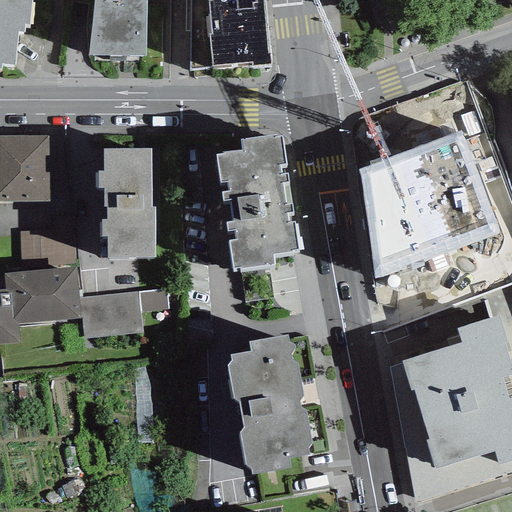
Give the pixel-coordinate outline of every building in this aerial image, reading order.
[(0,0),(0,64),(1,65),(1,60),(15,61),(18,28),(24,29),(25,20),(30,21),(32,0),(0,0)] [(93,0),(88,51),(145,52),(145,0),(93,0)] [(185,0),(185,31),(192,31),(190,69),(213,65),(212,61),(252,59),(252,64),(271,60),(270,49),(267,49),(262,0),(185,0)] [(282,130),(241,136),(242,146),(216,149),(220,178),(226,177),(227,186),(221,187),(222,196),(229,196),(232,217),(226,217),(227,226),(234,225),(235,235),(229,236),(233,263),(239,262),(239,265),(274,260),(273,250),(299,247),(294,217),(288,218),(286,209),(293,208),(292,199),(285,200),(282,178),(289,177),(288,170),(280,171),(279,161),(286,160),(282,130)] [(48,135),(0,134),(0,200),(49,200),(48,135)] [(151,145),(103,146),(103,167),(98,167),(98,184),(103,184),(103,202),(107,202),(107,215),(101,215),(101,232),(106,232),(106,254),(154,253),(154,203),(151,203),(151,145)] [(74,216),(53,216),(53,230),(18,232),(21,271),(75,266),(74,216)] [(21,271),(3,272),(5,288),(0,288),(0,342),(19,341),(17,322),(80,316),(78,298),(75,266),(21,271)] [(138,291),(78,298),(80,316),(83,339),(143,333),(138,291)] [(511,393),(508,395),(502,374),(511,371),(511,363),(505,340),(507,339),(498,313),(457,324),(461,339),(401,357),(410,387),(414,386),(428,437),(425,438),(434,465),(494,448),(499,462),(511,457),(511,393)] [(287,331),(249,338),(250,346),(231,351),(231,355),(227,360),(234,394),(239,397),(243,422),(239,426),(245,460),(250,464),(251,470),(291,463),(290,453),(308,450),(308,443),(312,440),(305,406),(299,403),(299,398),(304,393),(297,360),(291,355),(292,350),(295,345),(293,339),(288,337),(287,331)] [(355,511),(354,501),(346,503),(347,511),(355,511)]
